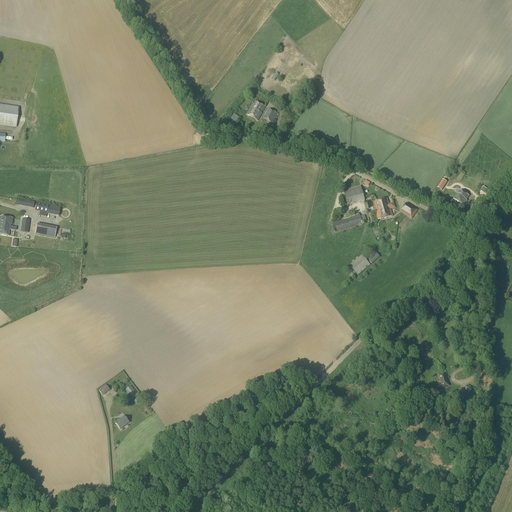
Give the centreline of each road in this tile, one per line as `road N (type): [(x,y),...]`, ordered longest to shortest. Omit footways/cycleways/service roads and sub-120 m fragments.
road 1 (unclassified): [(186,511),(470,230)]
road 2 (unclassified): [(470,230),(301,150),(200,138)]
road 3 (track): [(458,511),(493,451),(487,241)]
